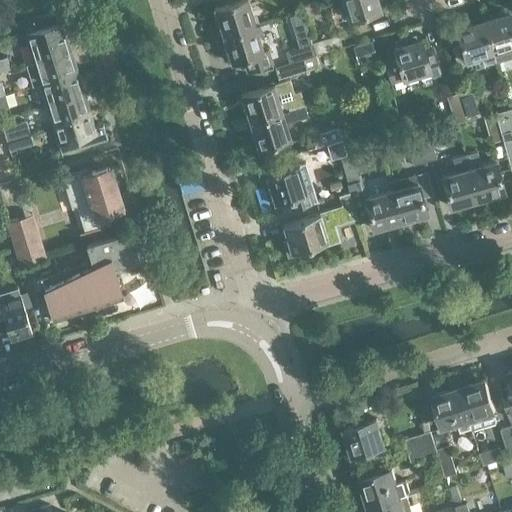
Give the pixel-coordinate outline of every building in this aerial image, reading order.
[(248,0),(237,0),(234,1),(215,7),(216,10),(214,11),(218,24),(220,23),(223,34),(256,24),(248,0)] [(380,10),(377,1),(376,0),(331,0),(333,7),(344,4),(349,19),(380,10)] [(485,19),(496,59),(511,54),(511,16),(510,11),(485,19)] [(496,59),(485,19),(457,27),(459,36),(453,37),(462,69),(496,59)] [(34,63),(72,51),(68,37),(76,34),(72,20),(26,34),(34,63)] [(269,50),(265,51),(256,24),(223,34),(227,45),(225,46),(229,59),(231,58),(232,61),(244,58),(248,69),(273,62),(269,50)] [(339,34),(313,42),(317,54),(343,46),(339,34)] [(404,78),(431,70),(433,76),(441,74),(433,47),(425,50),(421,38),(417,39),(416,37),(407,39),(407,37),(395,40),(397,45),(394,46),(397,58),(386,61),(392,81),(404,78)] [(317,54),(313,42),(286,50),(290,62),(316,54),(317,54)] [(72,51),(34,63),(26,65),(32,86),(41,83),(78,72),(72,51)] [(316,54),(290,62),(276,66),(279,78),(320,65),(316,54)] [(0,58),(0,71),(11,68),(7,56),(0,58)] [(78,72),(41,83),(47,104),(85,92),(78,72)] [(291,78),(275,83),(242,93),(243,96),(241,97),(245,110),(247,109),(250,120),(283,110),(305,103),(301,90),(295,92),(291,78)] [(360,87),(363,96),(382,90),(379,81),(360,87)] [(460,92),(467,118),(479,114),(471,88),(460,92)] [(85,92),(47,104),(53,125),(91,113),(85,92)] [(467,118),(460,92),(446,96),(454,122),(467,118)] [(0,96),(0,108),(9,106),(6,94),(0,96)] [(305,103),(283,110),(250,120),(254,131),(252,132),(256,145),(258,144),(259,148),(292,137),(287,122),(309,115),(305,103)] [(511,106),(495,111),(495,112),(503,139),(511,173),(511,106)] [(482,115),(489,143),(503,139),(495,112),(482,115)] [(91,113),(53,125),(62,153),(108,139),(104,125),(96,127),(91,113)] [(7,139),(30,132),(27,120),(3,127),(7,139)] [(311,135),(315,147),(342,139),(338,127),(311,135)] [(419,133),(426,159),(434,156),(426,131),(419,133)] [(30,132),(7,139),(10,151),(34,143),(30,132)] [(426,159),(419,133),(406,137),(413,162),(426,159)] [(347,154),(342,139),(326,144),(331,159),(347,154)] [(401,221),(392,190),(367,197),(365,188),(364,188),(362,180),(360,180),(353,153),(341,157),(351,191),(350,191),(359,218),(360,221),(371,218),(374,229),(401,221)] [(495,161),(480,165),(476,153),(466,156),(478,199),(504,192),(495,161)] [(478,199),(466,156),(452,159),(455,172),(442,175),(451,207),(478,199)] [(275,201),(308,191),(299,163),(267,174),(270,185),(268,186),(272,199),(274,198),(275,201)] [(89,171),(88,169),(89,169),(89,167),(62,176),(63,177),(64,176),(71,200),(79,197),(89,229),(80,232),(80,233),(112,223),(112,222),(111,222),(107,212),(124,207),(119,189),(114,191),(106,166),(89,171)] [(392,190),(401,221),(427,214),(416,174),(389,181),(392,190)] [(359,218),(350,191),(325,198),(328,210),(341,206),(345,222),(359,218)] [(320,212),(282,224),(287,240),(283,241),(288,256),(303,251),(302,248),(326,240),(327,244),(341,240),(331,209),(321,212),(320,212)] [(7,221),(20,264),(47,256),(34,213),(7,221)] [(41,288),(45,287),(53,315),(52,316),(52,317),(55,316),(58,318),(59,315),(72,311),(72,309),(71,310),(70,307),(86,300),(103,297),(104,300),(103,300),(104,301),(117,297),(120,298),(121,296),(124,295),(123,294),(122,294),(114,266),(140,258),(131,230),(86,244),(92,261),(60,271),(59,268),(41,274),(42,279),(38,280),(41,288)] [(32,330),(32,329),(19,287),(0,293),(0,327),(7,325),(10,337),(32,330)] [(459,386),(469,418),(472,427),(473,430),(497,422),(493,411),(496,410),(485,378),(459,386)] [(469,418),(459,386),(433,394),(443,427),(458,422),(460,430),(472,427),(469,418)] [(353,454),(386,444),(377,417),(345,427),(353,454)] [(511,455),(511,424),(500,428),(509,456),(511,455)] [(408,449),(435,441),(432,430),(405,439),(408,449)] [(435,441),(408,449),(412,461),(439,453),(437,448),(435,441)] [(437,448),(439,453),(446,476),(458,472),(449,445),(437,448)] [(511,473),(511,461),(503,464),(506,475),(511,473)] [(368,503),(401,492),(407,491),(407,492),(411,490),(407,479),(397,482),(393,467),(360,477),(368,503)] [(407,491),(368,503),(371,511),(413,511),(407,492),(407,491)] [(458,511),(503,511),(502,511),(502,510),(494,511),(470,511),(468,501),(456,505),(458,511)]
